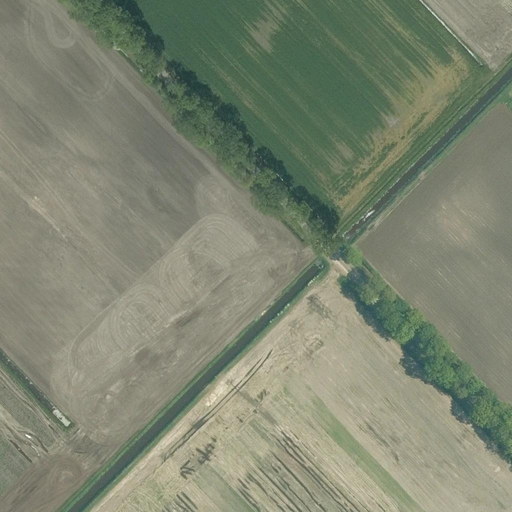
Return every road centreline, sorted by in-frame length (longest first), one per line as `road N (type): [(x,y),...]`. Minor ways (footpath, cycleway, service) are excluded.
road 1 (track): [(63,511),(312,260),(365,237),(511,90)]
road 2 (unclassified): [(511,442),(88,0)]
